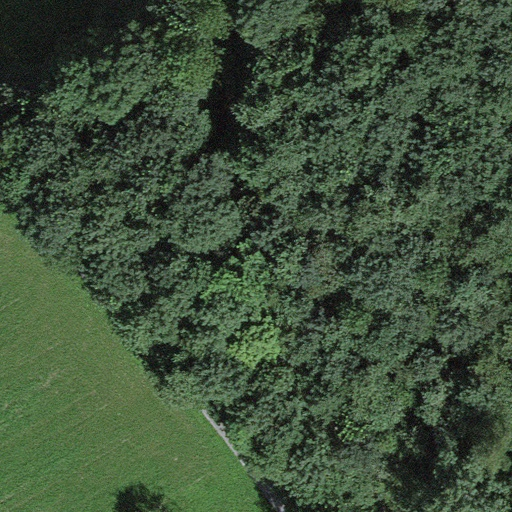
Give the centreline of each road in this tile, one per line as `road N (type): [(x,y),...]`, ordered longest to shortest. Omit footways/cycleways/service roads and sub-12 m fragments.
road 1 (residential): [(409,511),(302,353),(270,285),(246,167),(252,0)]
road 2 (residential): [(0,173),(187,371),(298,511)]
